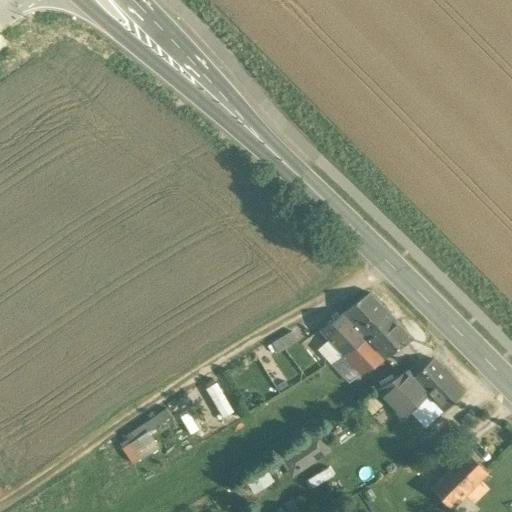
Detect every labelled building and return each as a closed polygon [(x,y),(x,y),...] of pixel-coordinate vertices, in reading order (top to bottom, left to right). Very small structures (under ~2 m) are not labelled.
[(369,292),(340,314),(320,329),(342,355),(365,341),(395,320),(369,292)] [(395,320),(365,341),(342,355),(361,374),(413,339),(396,320),(395,320)] [(432,359),(413,377),(407,370),(376,390),(403,417),(410,410),(427,428),(464,392),(432,359)] [(117,439),(128,461),(155,447),(143,425),(117,439)] [(320,432),(305,441),(315,457),(330,447),(320,432)] [(305,441),(283,456),(293,471),(315,457),(305,441)] [(465,452),(440,477),(451,488),(454,484),(464,495),(486,473),(465,452)] [(451,488),(440,477),(431,486),(452,507),(464,495),(454,484),(451,488)]
